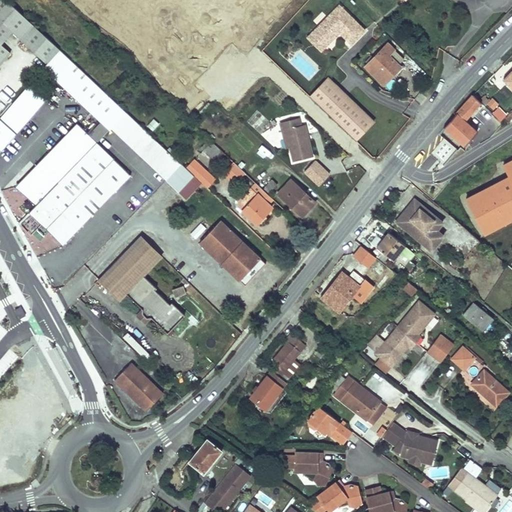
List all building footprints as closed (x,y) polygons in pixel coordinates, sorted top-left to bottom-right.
[(0,0),(0,20),(2,22),(12,32),(47,65),(60,50),(6,0),(0,0)] [(352,44),(365,29),(339,5),(313,32),(327,45),(340,32),(352,44)] [(12,32),(2,22),(0,24),(0,45),(0,46),(12,32)] [(327,45),(313,32),(308,38),(322,51),(327,45)] [(388,43),(378,53),(379,53),(395,69),(400,64),(405,58),(388,43)] [(0,65),(10,54),(0,46),(0,45),(0,65)] [(99,87),(82,70),(60,50),(47,65),(44,69),(101,122),(109,130),(120,119),(126,112),(119,105),(104,91),(99,87)] [(379,53),(378,53),(366,66),(385,83),(394,74),(392,72),(395,69),(379,53)] [(310,95),(314,98),(331,80),(328,76),(310,95)] [(331,80),(314,98),(357,139),(374,121),(331,80)] [(0,149),(1,150),(35,113),(48,99),(31,84),(0,117),(0,149)] [(454,115),(444,127),(465,145),(479,130),(467,119),(482,102),(479,98),(474,93),(469,97),(454,115)] [(498,120),(506,114),(500,105),(492,111),(498,120)] [(148,132),(126,112),(120,119),(112,128),(167,181),(183,165),(182,164),(167,150),(148,132)] [(314,156),(305,123),(301,124),(299,117),(281,121),(283,130),(286,129),(290,146),(294,160),(314,156)] [(109,130),(101,122),(90,135),(98,142),(102,138),(109,130)] [(16,188),(36,207),(98,142),(90,135),(78,123),(16,188)] [(430,147),(444,159),(455,146),(441,135),(430,147)] [(224,153),(212,141),(204,149),(217,162),(224,153)] [(511,141),(508,144),(496,152),(511,177),(511,141)] [(64,247),(117,191),(132,175),(98,142),(36,207),(29,214),(64,247)] [(184,162),(182,164),(183,165),(195,176),(207,187),(215,179),(192,158),(187,164),(184,162)] [(317,186),(330,173),(314,158),(301,171),(317,186)] [(233,161),(222,172),(234,183),(245,173),(233,161)] [(183,165),(167,181),(180,193),(195,176),(183,165)] [(272,179),(264,188),(269,192),(277,184),(272,179)] [(291,179),(279,192),(303,215),(315,202),(291,179)] [(273,198),(256,182),(238,201),(238,206),(256,223),(268,210),(265,207),(268,203),(273,198)] [(414,199),(407,208),(411,211),(399,224),(431,250),(444,235),(437,229),(443,222),(414,199)] [(411,211),(407,208),(396,221),(399,224),(411,211)] [(221,221),(201,242),(241,280),(260,259),(221,221)] [(191,233),(195,237),(205,228),(201,224),(191,233)] [(389,232),(383,239),(398,252),(404,245),(389,232)] [(142,238),(101,281),(123,300),(128,295),(144,310),(144,314),(149,318),(153,318),(171,333),(187,316),(174,304),(172,306),(157,292),(159,289),(146,277),(163,258),(142,238)] [(398,252),(383,239),(377,246),(376,246),(372,252),(384,262),(389,256),(393,259),(398,252)] [(375,256),(361,246),(354,254),(368,265),(375,256)] [(260,259),(241,280),(246,285),(266,264),(260,259)] [(416,267),(410,262),(404,268),(411,273),(416,267)] [(340,312),(353,295),(363,302),(369,294),(359,286),(366,278),(355,269),(346,280),(339,275),(321,298),(340,312)] [(505,273),(502,277),(508,283),(511,278),(505,273)] [(417,289),(408,283),(404,288),(412,295),(417,289)] [(185,293),(183,286),(173,290),(175,296),(185,293)] [(434,313),(418,300),(375,354),(380,357),(391,367),(408,346),(410,348),(421,335),(418,334),(434,313)] [(473,302),(467,309),(475,315),(487,325),(493,318),(473,302)] [(21,307),(16,310),(20,318),(26,315),(21,307)] [(475,315),(467,309),(462,314),(483,331),(487,325),(475,315)] [(148,325),(153,318),(149,318),(144,314),(144,310),(138,316),(148,325)] [(129,331),(124,336),(146,360),(151,355),(129,331)] [(272,370),(283,379),(287,382),(300,365),(291,357),(302,343),(291,333),(272,358),(277,364),(272,370)] [(440,333),(425,352),(439,363),(454,344),(440,333)] [(330,334),(318,337),(319,344),(331,342),(330,334)] [(322,345),(315,353),(319,357),(326,349),(322,345)] [(464,347),(453,358),(464,369),(475,358),(464,347)] [(391,367),(380,357),(374,364),(386,374),(391,367)] [(132,364),(117,380),(148,412),(164,395),(132,364)] [(250,398),(259,404),(265,409),(286,382),(272,371),(250,398)] [(484,371),(473,384),(497,405),(508,392),(484,371)] [(347,377),(345,380),(338,375),(330,386),(337,391),(333,396),(365,420),(380,401),(347,377)] [(265,409),(259,404),(256,408),(260,411),(271,413),(291,386),(286,382),(265,409)] [(311,400),(303,394),(301,398),(309,404),(311,400)] [(384,404),(380,401),(365,420),(369,423),(384,404)] [(352,431),(318,406),(307,421),(325,435),(326,433),(342,444),(352,431)] [(403,433),(391,425),(383,436),(394,444),(403,433)] [(406,431),(405,434),(403,433),(394,444),(391,447),(393,449),(400,451),(399,455),(409,458),(410,454),(420,457),(419,460),(430,464),(437,439),(414,433),(414,430),(407,428),(406,431)] [(207,439),(188,461),(203,473),(221,450),(207,439)] [(321,463),(321,453),(295,452),(294,455),(281,455),(287,469),(293,469),(294,472),(306,472),(307,469),(316,473),(313,480),(318,485),(325,485),(332,469),(327,463),(321,463)] [(241,459),(227,477),(231,479),(240,467),(245,461),(241,459)] [(227,477),(206,504),(216,511),(221,511),(250,475),(240,467),(231,479),(227,477)] [(482,511),(497,494),(460,467),(447,483),(466,498),(477,506),(475,508),(480,511),(482,511)] [(423,479),(420,482),(428,488),(431,485),(423,479)] [(319,498),(308,507),(315,511),(323,511),(326,510),(328,511),(329,511),(337,505),(337,502),(347,499),(349,505),(356,507),(361,503),(356,486),(350,486),(345,489),(338,480),(317,496),(319,498)] [(392,490),(382,491),(379,486),(364,490),(370,511),(381,511),(384,509),(393,511),(392,511),(405,511),(407,504),(401,500),(395,500),(392,490)] [(511,511),(511,493),(497,511),(511,511)] [(466,498),(465,500),(475,508),(477,506),(466,498)] [(262,511),(249,503),(243,511),(262,511)]
